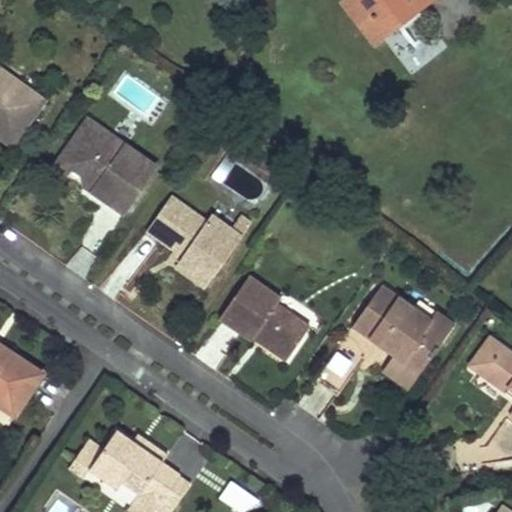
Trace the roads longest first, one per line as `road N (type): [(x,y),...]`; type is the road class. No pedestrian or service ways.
road 1 (residential): [(337,511),(303,469),(114,338)]
road 2 (residential): [(1,511),(114,338)]
road 3 (residential): [(114,338),(0,258)]
